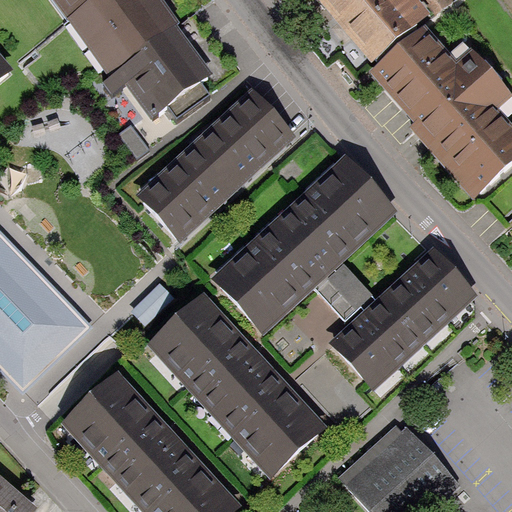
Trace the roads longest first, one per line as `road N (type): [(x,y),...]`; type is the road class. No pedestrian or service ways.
road 1 (tertiary): [(511,300),(240,0)]
road 2 (residential): [(84,511),(0,420)]
